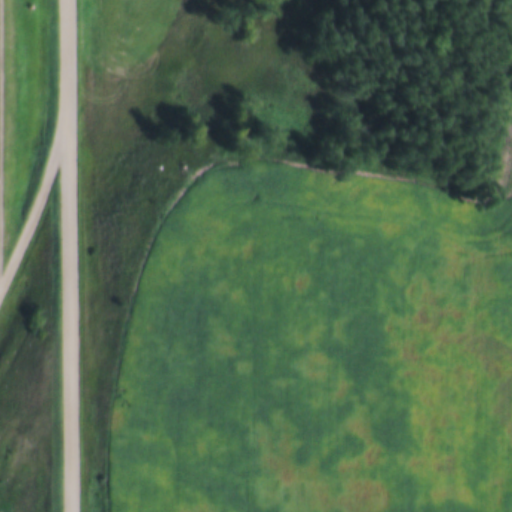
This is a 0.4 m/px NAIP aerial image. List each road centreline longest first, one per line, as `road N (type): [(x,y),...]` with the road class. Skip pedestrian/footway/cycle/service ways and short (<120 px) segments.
road 1 (residential): [(72,511),(64,0)]
road 2 (track): [(426,511),(440,470),(454,239),(413,190),(407,163)]
road 3 (residential): [(0,284),(68,143)]
